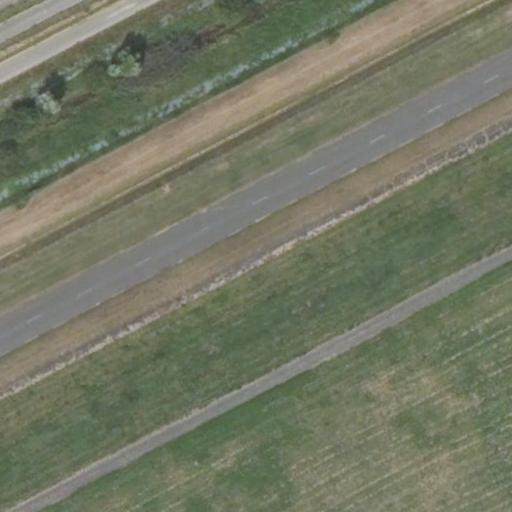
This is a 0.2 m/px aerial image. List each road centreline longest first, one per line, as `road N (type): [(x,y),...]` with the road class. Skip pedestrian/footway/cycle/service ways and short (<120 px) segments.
road 1 (track): [(511,120),(0,388)]
road 2 (track): [(33,511),(511,261)]
